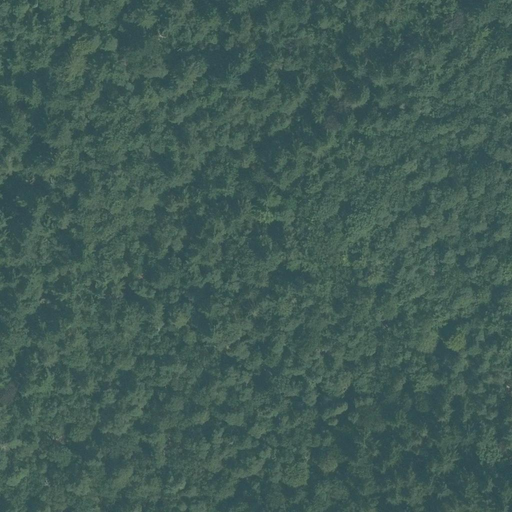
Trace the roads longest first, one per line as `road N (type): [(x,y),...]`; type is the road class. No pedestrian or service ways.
road 1 (track): [(511,239),(190,511)]
road 2 (unknown): [(327,0),(226,27),(179,91),(131,118),(117,146),(118,174),(90,228)]
road 3 (track): [(0,379),(258,160)]
road 4 (unknown): [(132,267),(176,428),(202,450),(251,460),(269,511)]
road 5 (track): [(258,160),(449,0)]
road 6 (track): [(73,0),(253,165)]
road 7 (track): [(258,160),(424,313)]
